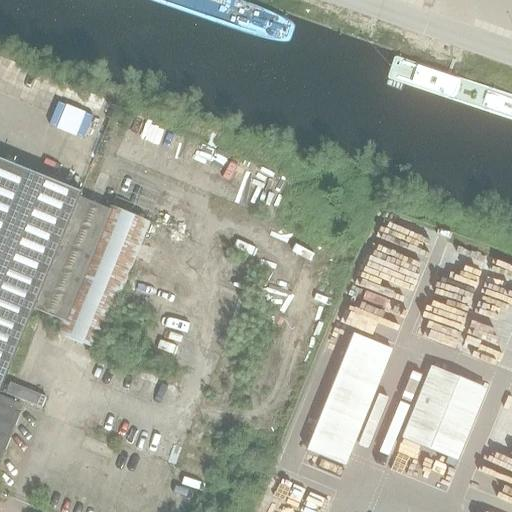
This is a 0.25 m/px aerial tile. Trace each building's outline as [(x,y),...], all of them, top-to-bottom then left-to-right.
[(234,0),(141,0),(270,48),(282,18),(234,0)] [(66,106),(56,130),(75,137),(84,113),(66,106)] [(100,152),(113,120),(93,111),(79,144),(100,152)] [(0,389),(80,194),(0,160),(0,389)] [(109,207),(82,196),(35,308),(59,318),(53,332),(97,350),(149,222),(110,206),(109,207)] [(392,351),(353,335),(305,452),(345,468),(392,351)] [(486,390),(430,367),(401,440),(457,462),(486,390)] [(0,464),(20,415),(14,413),(17,405),(0,397),(0,464)]
